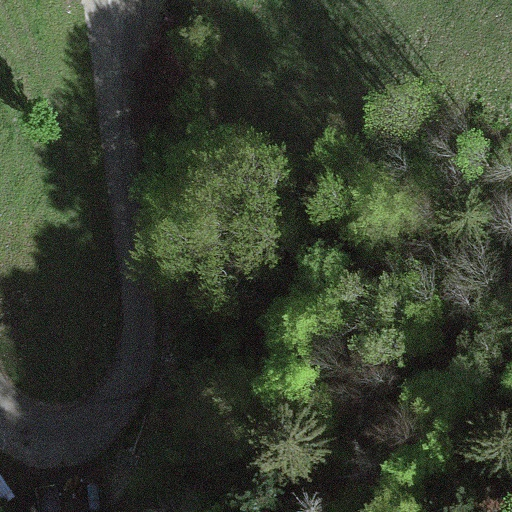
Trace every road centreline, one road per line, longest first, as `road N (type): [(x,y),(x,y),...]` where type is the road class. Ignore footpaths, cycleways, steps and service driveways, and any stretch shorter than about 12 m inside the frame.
road 1 (unclassified): [(0,393),(31,411),(55,411),(102,393),(116,372),(122,297),(99,0)]
road 2 (track): [(110,115),(181,0)]
